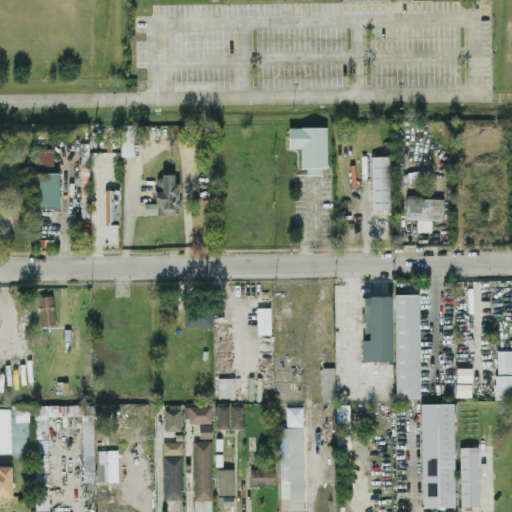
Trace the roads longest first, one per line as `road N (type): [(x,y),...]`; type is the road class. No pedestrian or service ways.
road 1 (residential): [(511,262),(0,268)]
road 2 (residential): [(0,101),(488,97)]
